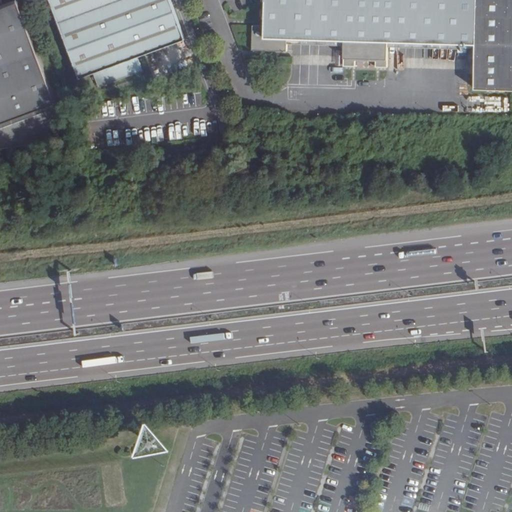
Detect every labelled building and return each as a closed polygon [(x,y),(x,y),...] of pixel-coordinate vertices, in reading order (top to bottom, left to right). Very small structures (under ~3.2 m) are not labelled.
[(0,0),(0,126),(57,106),(17,0),(0,0)] [(95,73),(138,58),(185,40),(170,0),(53,0),(82,78),(95,73)] [(511,0),(268,0),(268,26),(257,25),(257,49),(292,50),(292,37),(347,38),(346,64),(359,64),(359,59),(378,59),(378,65),(391,65),(392,40),(481,42),(481,45),(477,45),(476,86),(482,87),(511,87),(511,0)] [(143,72),(138,58),(95,73),(98,82),(100,88),(143,72)] [(507,96),(467,97),(467,112),(507,111),(507,96)] [(155,511),(164,511),(167,504),(159,502),(155,511)]
